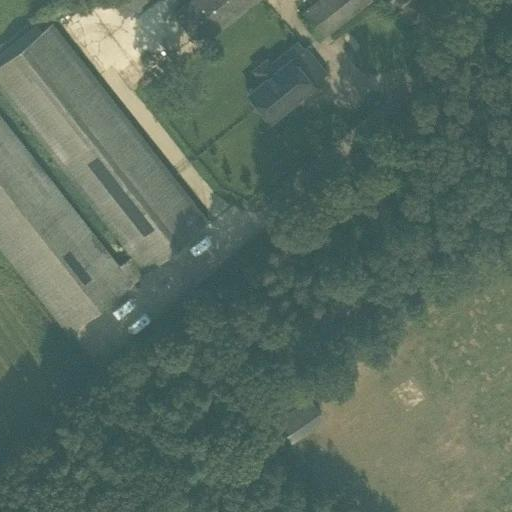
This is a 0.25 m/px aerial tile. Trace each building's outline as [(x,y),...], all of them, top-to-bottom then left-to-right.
[(112,0),(124,15),(143,0),(112,0)] [(256,0),(186,0),(174,10),(200,44),(256,0)] [(325,36),(369,0),(314,0),(303,9),(325,36)] [(389,0),(394,6),(397,4),(412,23),(441,0),(389,0)] [(210,220),(52,21),(0,62),(0,90),(145,272),(210,220)] [(305,47),(248,93),(270,119),(326,73),(305,47)] [(133,280),(0,114),(0,248),(67,333),(133,280)] [(279,421),(291,438),(322,415),(310,398),(279,421)]
